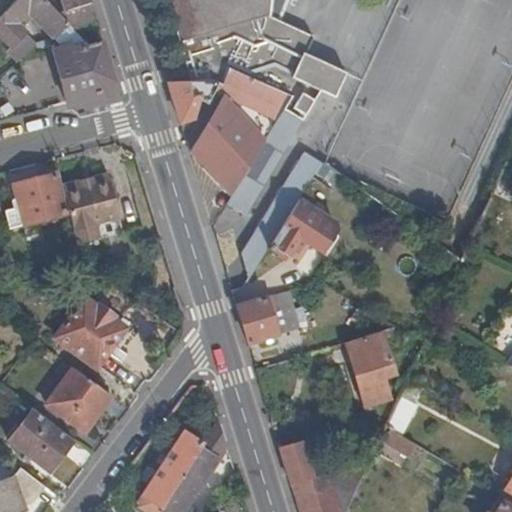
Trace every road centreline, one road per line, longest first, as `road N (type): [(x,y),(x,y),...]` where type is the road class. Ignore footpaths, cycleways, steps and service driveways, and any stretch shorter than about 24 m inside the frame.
road 1 (residential): [(79,511),(214,326)]
road 2 (secondary): [(146,108),(214,326)]
road 3 (secondary): [(214,326),(270,511)]
road 4 (residential): [(0,148),(146,108)]
